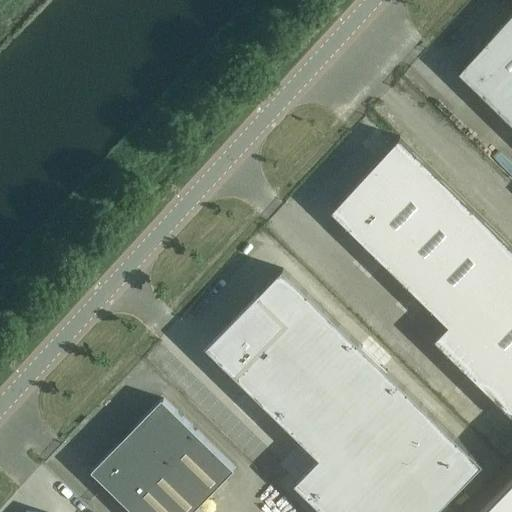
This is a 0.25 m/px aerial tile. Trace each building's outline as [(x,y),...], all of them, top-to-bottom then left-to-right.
[(467,60),(457,71),(465,79),(466,78),(511,122),(511,13),(483,45),(482,44),(475,52),(476,53),(468,62),(467,60)] [(435,339),(511,414),(511,245),(400,136),(330,209),(449,325),(435,339)] [(204,343),(320,456),(295,483),(325,511),(432,511),(480,460),(280,265),(204,343)] [(162,397),(92,470),(134,511),(191,511),(235,468),(162,397)] [(511,511),(511,478),(478,511),(511,511)]
